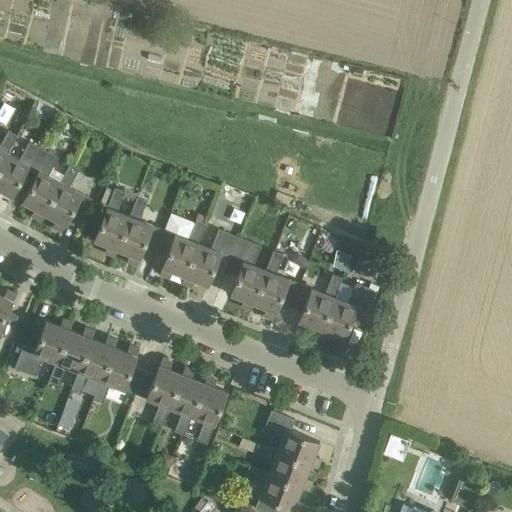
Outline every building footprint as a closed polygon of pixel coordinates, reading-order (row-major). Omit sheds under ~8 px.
[(354,77),(363,79),(365,71),(356,69),(354,77)] [(0,167),(9,153),(18,136),(11,133),(8,131),(0,147),(0,167)] [(0,167),(0,189),(12,196),(26,168),(31,171),(42,149),(28,142),(20,159),(9,153),(0,167)] [(42,149),(31,171),(36,173),(22,201),(35,208),(32,213),(36,215),(35,217),(40,220),(44,213),(60,180),(49,175),(58,158),(42,149)] [(44,213),(56,219),(53,224),(58,227),(56,229),(62,231),(70,215),(81,221),(93,198),(69,185),(78,168),(70,164),(61,181),(60,180),(44,213)] [(114,187),(94,240),(107,245),(105,250),(110,252),(109,254),(114,256),(117,249),(116,248),(129,214),(116,209),(123,191),(114,187)] [(129,214),(116,248),(117,249),(122,251),(131,254),(129,260),(132,261),(131,263),(137,265),(139,258),(140,258),(143,248),(155,252),(164,228),(139,218),(146,200),(143,199),(136,196),(129,214)] [(164,228),(155,252),(166,256),(160,274),(165,276),(165,274),(170,276),(172,271),(179,273),(185,276),(198,241),(205,223),(200,221),(195,219),(188,237),(164,228)] [(185,276),(182,282),(187,284),(188,283),(192,284),(194,279),(208,285),(218,257),(230,261),(239,236),(218,228),(211,246),(198,241),(185,276)] [(239,236),(230,261),(241,265),(230,294),(243,299),(242,304),(246,306),(246,308),(251,310),(253,303),(251,302),(265,268),(253,263),(260,245),(239,236)] [(265,268),(251,302),(253,303),(259,305),(266,308),(264,313),(269,315),(268,316),(273,318),(276,311),(276,312),(280,302),(291,306),(301,281),(275,271),(282,253),(279,252),(272,249),(265,268)] [(301,281),(291,306),(302,310),(298,320),(299,321),(296,328),(301,330),(302,327),(307,329),(308,324),(316,327),(321,329),(334,295),(341,277),(336,275),(332,273),(325,291),(301,281)] [(321,329),(318,336),(323,338),(324,336),(329,338),(331,333),(344,338),(356,309),(367,314),(376,290),(354,282),(347,299),(334,295),(321,329)] [(0,334),(6,338),(7,336),(18,315),(8,310),(17,293),(12,291),(11,293),(6,290),(4,295),(0,293),(0,334)] [(24,343),(15,367),(36,375),(43,357),(56,362),(70,328),(72,321),(67,319),(67,321),(62,319),(60,324),(46,319),(35,347),(24,343)] [(56,362),(48,380),(52,381),(59,384),(66,365),(79,371),(92,337),(95,330),(90,328),(89,330),(84,328),(82,333),(72,329),(70,328),(56,362)] [(79,371),(72,389),(78,392),(81,393),(88,374),(101,379),(114,346),(117,339),(112,337),(111,339),(106,337),(105,342),(98,340),(92,337),(79,371)] [(101,379),(94,398),(103,401),(110,382),(111,383),(137,393),(146,370),(133,365),(139,348),(134,346),(134,348),(129,346),(127,351),(124,350),(114,346),(101,379)] [(146,370),(137,393),(160,402),(152,420),(156,422),(162,424),(170,406),(182,373),(176,370),(169,368),(171,363),(167,361),(168,359),(162,357),(160,364),(159,364),(155,374),(146,370)] [(182,373),(170,406),(182,411),(175,429),(181,432),(185,433),(192,415),(204,381),(202,380),(192,376),(194,372),(189,370),(190,368),(185,366),(182,373)] [(204,381),(192,415),(205,420),(198,439),(207,443),(215,424),(214,424),(228,391),(214,385),(216,380),(211,378),(212,376),(207,374),(204,381)] [(77,414),(64,409),(59,422),(72,427),(77,414)] [(311,464),(310,464),(317,467),(319,462),(317,461),(319,456),(314,455),(320,441),(291,430),(295,418),(272,409),(264,430),(283,438),(278,451),(311,464)] [(391,433),(383,452),(403,459),(410,441),(391,433)] [(238,445),(255,452),(259,443),(242,436),(238,445)] [(306,477),(310,464),(311,464),(278,451),(277,451),(259,443),(255,452),(255,453),(274,461),(269,474),(302,486),(309,489),(311,484),(309,483),(311,479),(306,477)] [(157,466),(169,470),(174,458),(162,453),(157,466)] [(302,486),(269,474),(249,466),(245,476),(265,484),(255,507),(267,511),(280,511),(283,505),(293,509),(300,511),(302,507),(300,506),(302,501),(297,499),(302,486)] [(466,481),(459,478),(450,500),(458,502),(457,503),(470,508),(479,485),(466,480),(466,481)] [(207,501),(204,499),(199,510),(201,511),(208,511),(214,505),(207,500),(207,501)] [(431,511),(412,504),(412,505),(404,502),(399,511),(431,511)]
